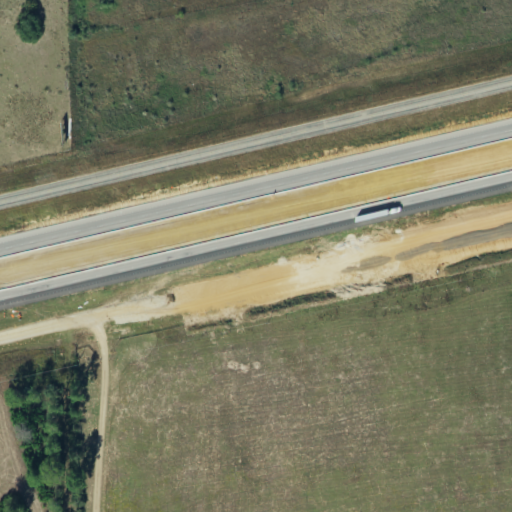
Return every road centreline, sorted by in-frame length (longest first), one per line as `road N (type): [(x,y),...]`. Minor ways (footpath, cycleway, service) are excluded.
road 1 (motorway): [(511,129),(0,248)]
road 2 (tertiary): [(511,82),(0,201)]
road 3 (motorway): [(0,292),(511,173)]
road 4 (tertiary): [(91,317),(511,220)]
road 5 (motorway): [(259,232),(511,188)]
